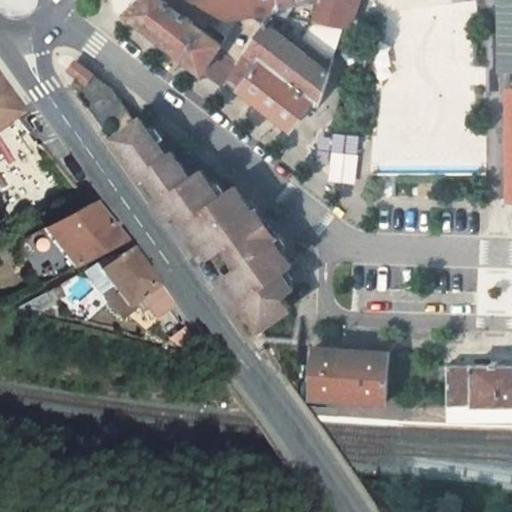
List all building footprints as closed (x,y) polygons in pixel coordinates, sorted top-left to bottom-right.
[(141,0),(128,13),(152,32),(224,88),(230,80),(273,14),(282,0),(281,0),(141,0)] [(281,0),(282,0),(325,22),(330,0),(281,0)] [(330,0),(325,22),(343,24),(344,28),(358,32),(368,0),(330,0)] [(273,14),(230,80),(293,128),(313,101),(320,102),(334,61),(327,58),(302,39),(304,36),(314,23),(273,14)] [(325,22),(314,23),(304,36),(333,58),(344,28),(343,24),(325,22)] [(136,123),(113,90),(93,74),(78,63),(71,72),(86,84),(78,94),(111,141),(115,138),(141,176),(143,174),(148,171),(178,213),(202,247),(203,246),(220,234),(242,265),(237,268),(224,277),(261,329),(290,309),(282,297),(271,281),(282,273),(292,266),(274,240),(278,237),(264,216),(253,224),(249,218),(255,214),(254,213),(236,186),(221,197),(201,171),(191,178),(172,152),(168,155),(142,118),(136,123)] [(0,125),(14,116),(0,94),(0,125)] [(162,200),(156,204),(167,221),(178,213),(148,171),(143,174),(162,200)] [(122,244),(89,205),(41,230),(74,270),(122,244)] [(255,214),(249,218),(253,224),(264,216),(259,209),(254,213),(255,214)] [(220,234),(203,246),(211,257),(223,248),(237,268),(242,265),(220,234)] [(110,257),(94,266),(125,307),(135,300),(140,307),(150,321),(169,307),(154,287),(126,251),(113,261),(110,257)] [(94,266),(83,271),(122,319),(140,307),(135,300),(125,307),(94,266)] [(293,289),(282,273),(271,281),(282,297),(293,289)] [(40,294),(16,307),(15,311),(42,317),(47,307),(40,294)] [(390,353),(315,348),(312,398),(387,403),(390,353)] [(492,362),(492,365),(448,365),(448,406),(511,405),(511,364),(511,365),(498,365),(498,362),(492,362)] [(511,405),(448,406),(448,423),(511,423),(511,405)]
